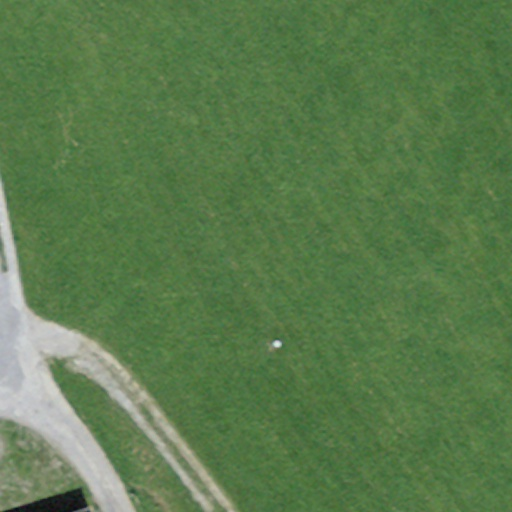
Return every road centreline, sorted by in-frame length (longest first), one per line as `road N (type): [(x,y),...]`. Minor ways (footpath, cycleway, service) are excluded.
road 1 (track): [(13,334),(86,352),(111,371),(220,511)]
road 2 (track): [(0,244),(13,334),(2,368)]
